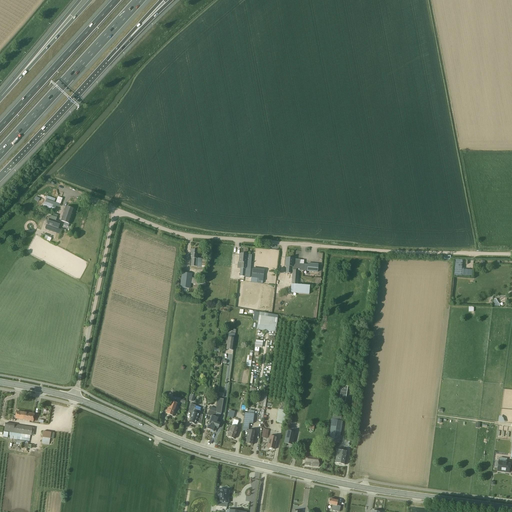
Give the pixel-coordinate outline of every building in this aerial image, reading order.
[(54,205),(56,199),(49,196),(48,200),(46,199),(46,201),(44,201),(42,207),(54,211),(56,206),(54,205)] [(66,207),(61,221),(70,224),(74,210),(66,207)] [(49,218),(45,229),(57,233),(60,223),(49,218)] [(202,262),(202,259),(198,259),(198,250),(191,250),(190,258),(189,266),(202,267),(202,262)] [(251,263),(247,262),(247,254),(240,254),(239,263),(241,263),(240,276),(250,278),(251,263)] [(294,258),(286,258),(285,266),(287,266),(286,273),(291,273),(292,267),(293,267),(294,258)] [(293,267),(293,268),(304,269),(304,264),(300,264),(300,260),(294,259),(294,258),(293,267)] [(454,265),(454,276),(462,276),(463,260),(456,260),(455,265),(454,265)] [(318,264),(308,264),(307,271),(317,272),(318,264)] [(260,271),(252,270),(251,278),(259,279),(259,283),(262,284),(263,278),(260,277),(260,271)] [(299,271),(293,270),(291,293),(309,294),(310,286),(298,285),(299,271)] [(181,287),(190,289),(192,274),(182,273),(181,287)] [(249,310),(249,313),(252,314),(252,313),(255,314),(254,318),(258,319),(259,312),(253,311),(249,310)] [(234,338),(228,338),(226,349),(233,350),(234,338)] [(348,387),(341,386),(339,401),(345,402),(348,387)] [(212,430),(212,431),(214,432),(219,417),(224,418),(225,407),(227,395),(222,395),(221,403),(216,403),(216,405),(221,406),(220,413),(216,412),(215,415),(210,430),(212,430)] [(170,401),(166,414),(173,416),(178,404),(170,401)] [(195,406),(191,404),(188,412),(192,414),(189,422),(195,425),(196,423),(201,424),(203,416),(199,414),(200,411),(194,409),(195,406)] [(206,429),(212,431),(212,430),(210,430),(215,415),(216,412),(215,412),(215,408),(211,407),(208,415),(211,416),(208,422),(207,423),(207,424),(208,425),(206,429)] [(15,419),(22,420),(24,413),(16,412),(15,419)] [(24,413),(22,420),(33,422),(34,414),(24,413)] [(242,428),(248,429),(249,423),(252,424),(254,414),(245,413),(242,428)] [(336,443),(339,443),(343,421),(340,421),(341,415),(332,413),(328,446),(335,447),(336,443)] [(232,426),(227,437),(235,440),(238,429),(236,428),(239,422),(234,420),(232,426)] [(32,427),(5,423),(3,437),(7,438),(8,432),(31,436),(32,427)] [(248,430),(245,443),(253,445),(256,432),(248,430)] [(286,431),(283,444),(292,445),(294,432),(286,431)] [(269,436),(267,448),(275,449),(277,438),(269,436)] [(338,450),(335,463),(345,465),(347,452),(338,450)] [(306,454),(305,466),(319,467),(321,456),(306,454)] [(498,471),(499,472),(509,473),(510,464),(507,464),(508,462),(497,460),(496,466),(498,467),(498,471)] [(229,492),(219,491),(218,491),(217,502),(219,502),(219,503),(223,504),(223,503),(227,503),(229,492)] [(340,506),(337,506),(338,501),(329,499),(328,504),(333,505),(331,510),(339,511),(340,506)]
